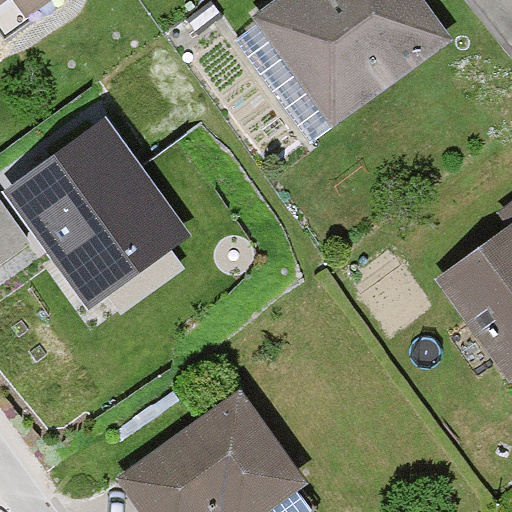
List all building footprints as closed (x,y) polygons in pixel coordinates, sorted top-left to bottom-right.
[(0,0),(0,31),(42,0),(0,0)] [(441,43),(410,0),(276,0),(243,24),(321,131),(441,43)] [(183,236),(104,127),(9,195),(88,304),(183,236)] [(0,259),(35,236),(0,183),(0,259)] [(425,281),(498,382),(511,372),(511,198),(483,219),(492,233),(425,281)] [(264,511),(296,489),(228,395),(109,481),(131,511),(264,511)]
